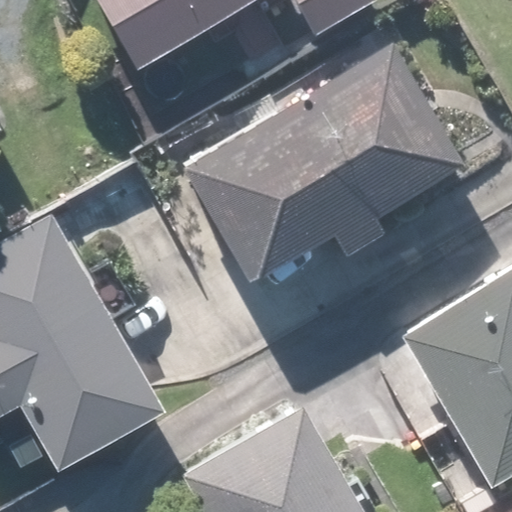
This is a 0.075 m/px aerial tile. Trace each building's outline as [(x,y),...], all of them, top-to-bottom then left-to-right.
[(111,0),(147,59),(245,0),(303,0),(322,32),(375,0),(111,0)] [(265,272),(348,224),(356,238),(396,215),(388,201),(470,153),(401,33),(195,152),(265,272)] [(0,125),(14,117),(0,93),(0,125)] [(0,415),(31,396),(71,460),(182,392),(66,202),(0,241),(0,415)] [(511,259),(403,327),(496,477),(511,467),(511,259)] [(374,511),(310,394),(187,461),(214,511),(374,511)]
